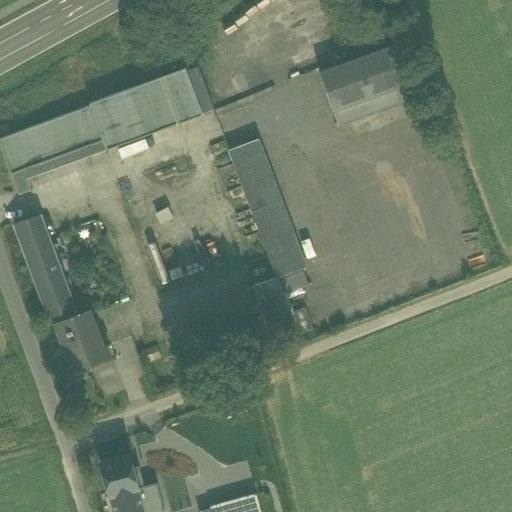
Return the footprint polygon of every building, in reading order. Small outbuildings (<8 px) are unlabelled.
[(318,70),(338,128),(413,102),(393,44),(318,70)] [(180,72),(156,81),(173,127),(197,118),(180,72)] [(103,153),(173,127),(156,81),(85,106),(86,108),(99,143),(103,153)] [(0,157),(7,176),(99,143),(86,108),(0,139),(0,157)] [(99,143),(7,176),(14,197),(28,192),(24,182),(103,153),(99,143)] [(227,153),(271,280),(282,276),(297,271),(254,144),(238,149),(227,153)] [(42,254),(50,251),(38,218),(30,221),(42,254)] [(10,228),(47,328),(52,326),(75,318),(50,251),(42,254),(30,221),(10,228)] [(247,289),(264,339),(289,331),(271,280),(247,289)] [(297,332),(312,329),(308,305),(293,308),(297,332)] [(52,326),(71,376),(108,362),(104,351),(102,352),(87,313),(75,318),(52,326)] [(102,460),(112,496),(142,488),(132,452),(102,460)] [(142,488),(112,496),(116,511),(126,511),(166,501),(160,482),(142,488)] [(227,511),(266,511),(263,502),(227,511)]
